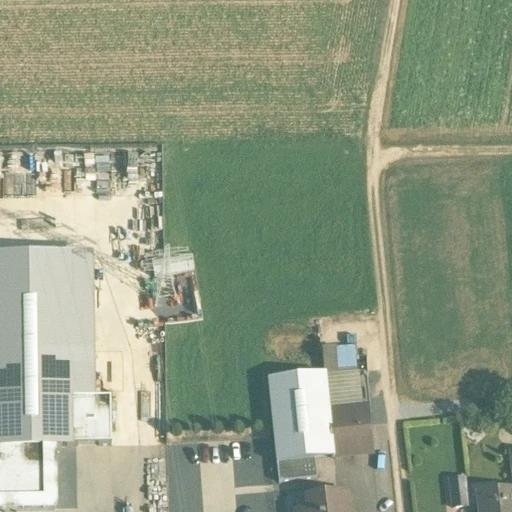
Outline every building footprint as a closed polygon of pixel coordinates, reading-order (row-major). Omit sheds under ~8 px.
[(93,396),(90,254),(0,255),(0,445),(45,444),(71,444),(70,396),(93,396)] [(337,344),(339,368),(356,366),(353,342),(337,344)] [(328,405),(324,372),(268,377),(276,458),(314,455),(332,453),(328,405)] [(70,396),(71,444),(111,443),(110,395),(93,396),(70,396)] [(368,401),(328,405),(332,453),(372,449),(368,401)] [(477,412),(465,423),(480,439),(491,427),(477,412)] [(424,425),(413,429),(418,443),(430,439),(424,425)] [(0,498),(47,498),(45,444),(0,445),(0,498)] [(314,455),(276,458),(278,479),(316,476),(314,455)] [(464,473),(450,475),(453,503),(468,501),(464,473)] [(511,511),(511,485),(477,490),(479,511),(511,511)] [(348,511),(346,491),(307,495),(308,507),(295,509),(295,511),(348,511)]
